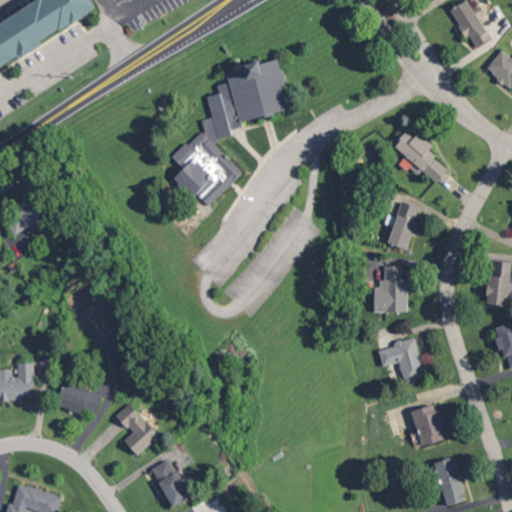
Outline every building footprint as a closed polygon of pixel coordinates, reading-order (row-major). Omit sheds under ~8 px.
[(42,0),(0,24),(0,67),(98,12),(91,0),(42,0)] [(481,35),(488,31),(469,0),(465,0),(452,8),(475,48),(485,42),(481,35)] [(511,60),(511,56),(502,50),(489,68),(502,77),(511,60)] [(292,109),(279,58),(262,62),(259,59),(243,63),(244,68),(227,72),(229,81),(218,84),(220,93),(208,96),(213,117),(203,119),(205,128),(173,156),(184,168),(175,177),(194,198),(201,196),(208,205),(243,173),(215,143),(221,137),(228,135),(237,128),(244,126),(242,121),(292,109)] [(394,146),(439,182),(449,168),(428,152),(433,145),(418,133),(416,137),(407,130),(394,146)] [(50,216),(42,200),(7,218),(15,234),(50,216)] [(408,249),(421,207),(402,201),(398,216),(389,214),(386,223),(394,226),(388,243),(408,249)] [(408,311),(409,279),(402,279),(402,265),(384,265),(384,287),(376,287),(375,311),(408,311)] [(489,302),(510,303),(510,276),(490,276),(489,302)] [(384,366),(400,362),(405,382),(426,376),(416,336),(395,341),(396,345),(380,350),(384,366)] [(35,362),(19,362),(19,376),(13,376),(12,368),(0,368),(0,400),(22,400),(22,396),(31,396),(31,384),(35,384),(35,362)] [(103,395),(67,382),(59,404),(84,413),(86,407),(97,411),(103,395)] [(160,435),(130,402),(116,415),(133,433),(125,440),(139,455),(160,435)] [(437,403),(412,410),(422,446),(447,439),(437,403)] [(467,499),(454,456),(434,462),(447,505),(467,499)] [(174,506),(191,497),(169,458),(152,468),(174,506)] [(27,511),(28,508),(41,511),(59,511),(64,495),(18,483),(10,511),(27,511)]
